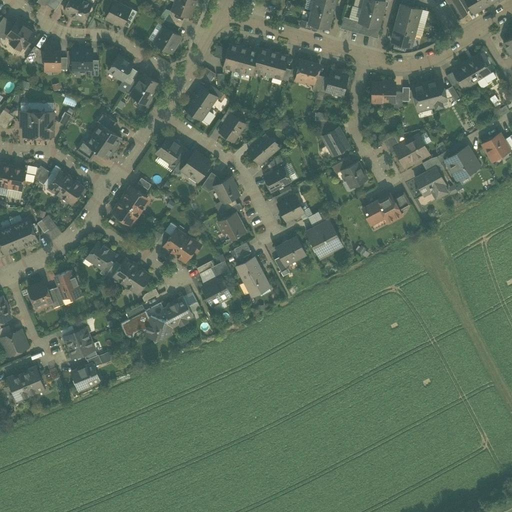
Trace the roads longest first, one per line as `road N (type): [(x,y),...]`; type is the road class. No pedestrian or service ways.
road 1 (residential): [(10,0),(65,33),(113,37),(182,79)]
road 2 (residential): [(162,111),(236,163),(274,233),(265,238)]
road 3 (track): [(511,404),(438,270)]
road 4 (residential): [(365,57),(219,15)]
road 5 (residential): [(365,57),(354,123),(382,179)]
road 6 (residential): [(108,189),(58,155),(0,146)]
